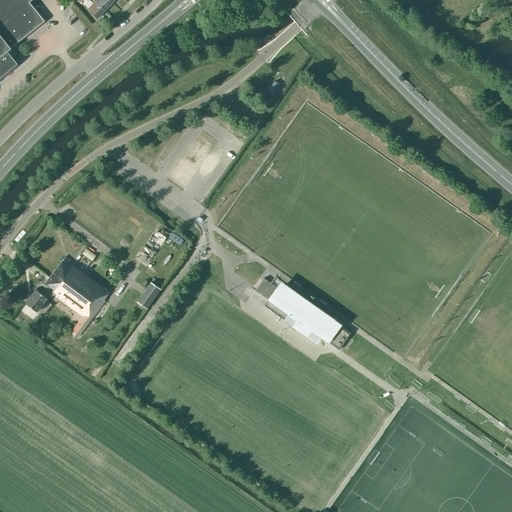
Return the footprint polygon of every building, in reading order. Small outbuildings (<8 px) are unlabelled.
[(0,0),(0,76),(16,63),(6,51),(44,21),(29,2),(30,0),(0,0)] [(93,0),(92,2),(90,0),(86,3),(87,3),(85,5),(87,7),(86,7),(89,10),(97,18),(105,10),(93,0)] [(93,0),(105,10),(112,2),(110,0),(93,0)] [(124,247),(132,252),(136,245),(141,248),(156,223),(143,215),(124,247)] [(77,336),(104,301),(103,299),(108,292),(73,265),(74,263),(65,256),(42,286),(45,288),(40,293),(35,289),(25,303),(36,311),(47,298),(46,297),(50,292),(82,316),(71,331),(77,336)] [(263,278),(255,290),(275,305),(271,311),(306,336),(310,330),(329,343),(341,326),(332,319),(328,324),(322,319),(326,314),(274,277),(270,283),(263,278)] [(161,289),(151,282),(137,302),(147,309),(161,289)]
